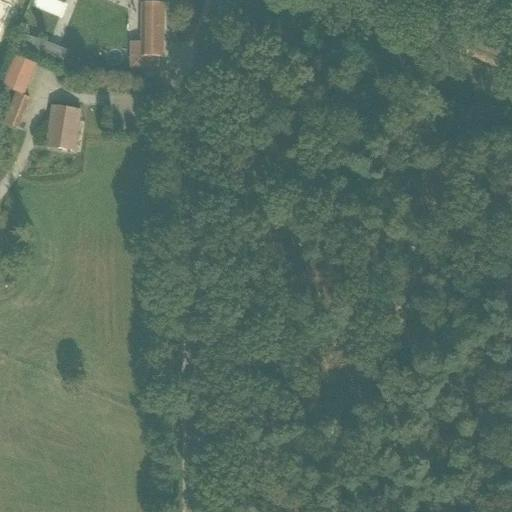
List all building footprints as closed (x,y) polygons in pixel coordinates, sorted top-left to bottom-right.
[(0,0),(0,28),(4,30),(16,0),(0,0)] [(163,58),(163,4),(142,4),(142,43),(131,43),(131,58),(163,58)] [(23,39),(20,48),(36,53),(39,43),(23,39)] [(265,94),(265,67),(250,67),(250,93),(265,94)] [(16,94),(3,124),(19,130),(31,100),(16,94)] [(52,108),(47,148),(74,152),(80,111),(52,108)]
